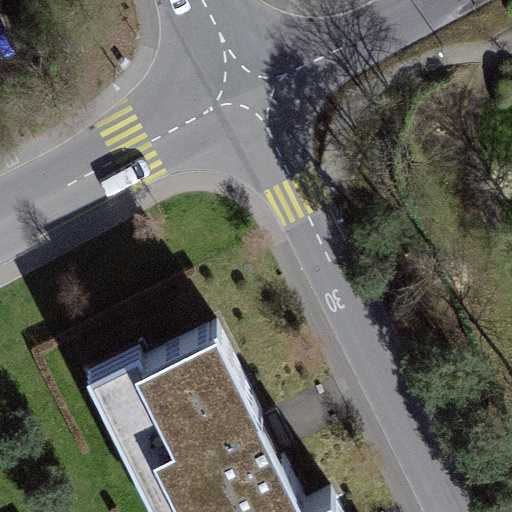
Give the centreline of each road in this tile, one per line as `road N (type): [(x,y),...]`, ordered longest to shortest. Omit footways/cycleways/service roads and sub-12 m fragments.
road 1 (residential): [(455,511),(248,91)]
road 2 (residential): [(248,91),(0,223)]
road 3 (residential): [(248,91),(433,0)]
